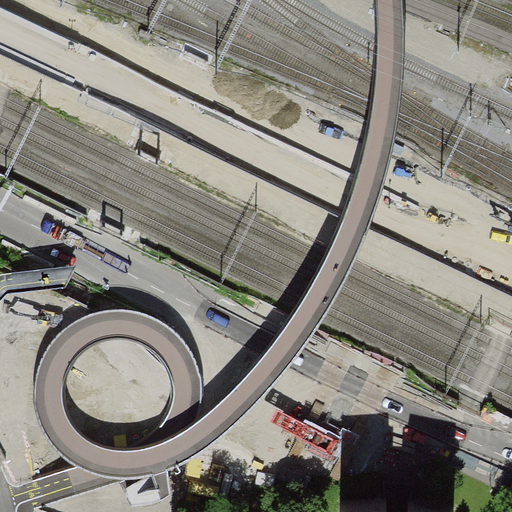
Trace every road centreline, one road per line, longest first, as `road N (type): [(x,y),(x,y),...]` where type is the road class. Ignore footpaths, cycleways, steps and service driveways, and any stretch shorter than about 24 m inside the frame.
road 1 (unclassified): [(0,317),(33,314),(99,338),(217,435),(261,431),(316,366)]
road 2 (secondary): [(316,366),(0,211)]
road 3 (secondary): [(511,462),(316,366)]
